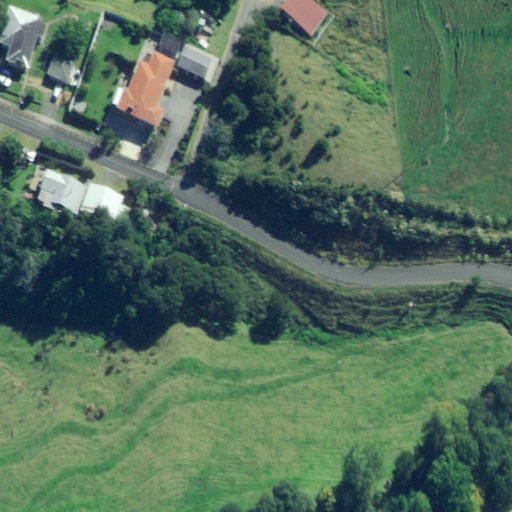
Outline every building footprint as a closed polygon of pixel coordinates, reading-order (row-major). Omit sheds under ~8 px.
[(47,31),(40,29),(8,19),(0,46),(0,55),(8,58),(4,71),(25,77),(35,44),(43,46),(47,31)] [(181,48),(163,41),(157,57),(174,64),(181,48)] [(211,63),(183,53),(176,72),(204,82),(211,63)] [(74,63),(54,56),(46,81),(66,87),(74,63)] [(173,68),(145,57),(140,70),(138,70),(126,100),(122,98),(114,118),(156,134),(163,115),(156,112),(173,68)] [(85,191),(46,177),(36,206),(75,220),(85,191)] [(130,212),(120,209),(122,202),(89,191),(79,220),(112,231),(114,226),(124,229),(130,212)]
